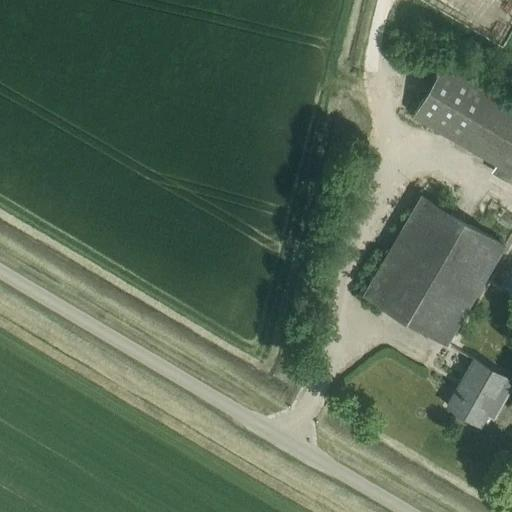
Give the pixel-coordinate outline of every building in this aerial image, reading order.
[(493,20),(503,2),(499,0),(465,0),(463,4),(493,20)] [(412,116),(497,165),(511,138),(511,103),(443,63),(412,116)] [(511,138),(497,165),(511,173),(511,138)] [(451,155),(431,185),(482,219),(493,202),(473,189),(482,175),(451,155)] [(446,343),(503,245),(420,197),(363,294),(446,343)] [(499,391),(506,378),(473,359),(447,406),(480,424),(486,412),(494,417),(506,395),(499,391)] [(430,377),(431,392),(441,392),(441,377),(430,377)]
